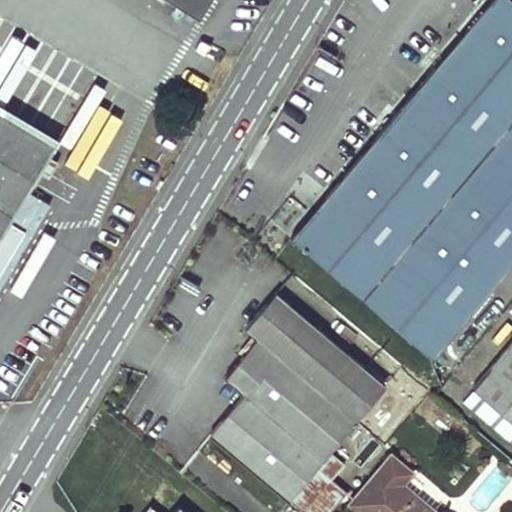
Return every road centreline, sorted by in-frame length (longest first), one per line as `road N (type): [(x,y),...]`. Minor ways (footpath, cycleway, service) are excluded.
road 1 (tertiary): [(0,511),(306,0)]
road 2 (unknown): [(161,402),(263,511)]
